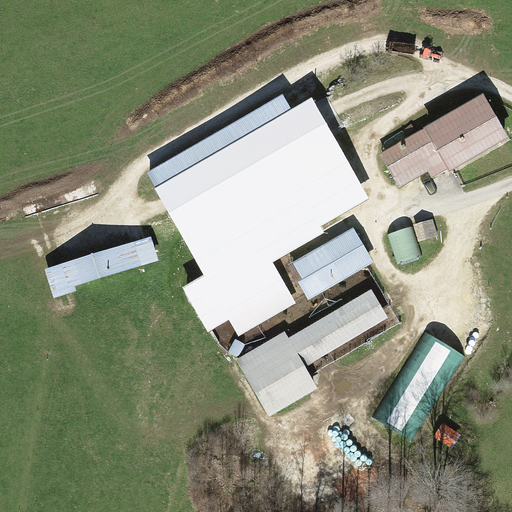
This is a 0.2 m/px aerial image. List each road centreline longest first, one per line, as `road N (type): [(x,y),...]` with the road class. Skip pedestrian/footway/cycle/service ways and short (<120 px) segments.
road 1 (track): [(91,225),(211,119),(376,44),(431,61),(440,85)]
road 2 (track): [(511,180),(390,217),(370,195),(359,152),(430,85),(472,83),(511,98)]
